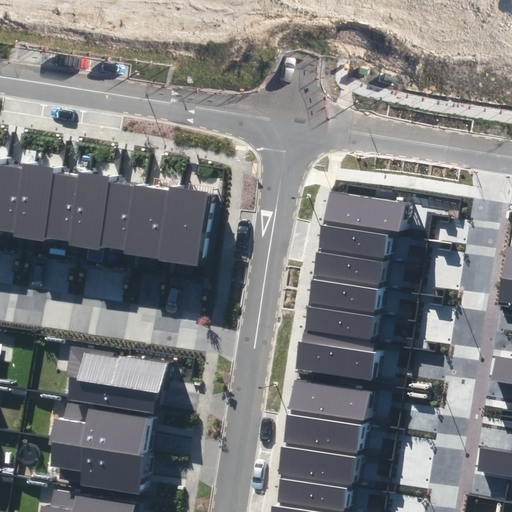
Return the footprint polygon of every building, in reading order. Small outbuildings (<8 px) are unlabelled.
[(0,0),(0,81),(35,89),(44,50),(73,57),(68,77),(135,92),(155,2),(146,0),(104,0),(102,11),(51,0),(0,0)] [(241,14),(222,11),(211,94),(230,97),(241,14)] [(384,88),(367,180),(439,193),(450,129),(457,130),(470,57),(465,56),(469,36),(448,32),(450,22),(427,18),(425,34),(398,29),(394,53),(375,50),(368,85),(384,88)] [(123,255),(198,267),(210,194),(169,187),(168,192),(108,183),(109,178),(77,172),(76,178),(53,175),(54,169),(21,164),(20,168),(0,164),(0,229),(13,232),(13,237),(44,242),(45,236),(69,240),(68,246),(99,251),(100,246),(123,250),(123,255)] [(317,174),(286,171),(284,189),(315,193),(317,174)] [(511,246),(507,246),(499,303),(511,304),(511,246)]
